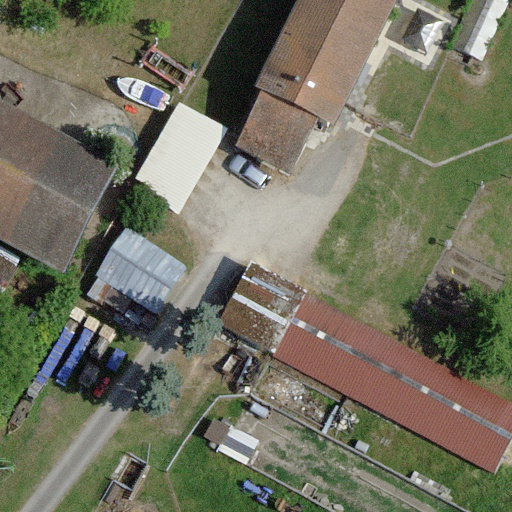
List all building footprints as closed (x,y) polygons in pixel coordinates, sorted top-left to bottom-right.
[(334,132),(399,0),(303,0),(256,95),(264,99),(238,151),(290,176),(317,124),(334,132)] [(190,206),(229,124),(179,100),(140,183),(190,206)] [(0,245),(62,277),(115,172),(0,113),(0,245)] [(100,273),(158,310),(189,262),(131,225),(100,273)] [(0,247),(0,321),(16,330),(46,271),(0,247)] [(225,328),(492,473),(511,436),(511,410),(256,271),(225,328)]
